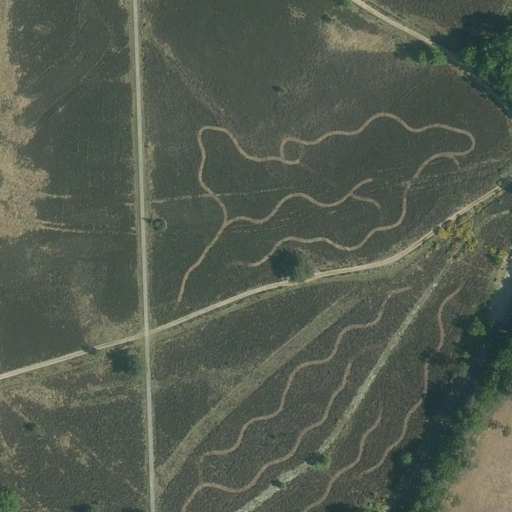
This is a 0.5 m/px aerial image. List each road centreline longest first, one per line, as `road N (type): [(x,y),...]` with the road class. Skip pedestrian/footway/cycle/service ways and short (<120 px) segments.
road 1 (track): [(0,378),(296,278),(393,260),(454,217)]
road 2 (tertiary): [(395,511),(511,300)]
road 3 (track): [(511,116),(449,54),(353,0)]
road 4 (unknown): [(367,0),(455,49),(511,101)]
